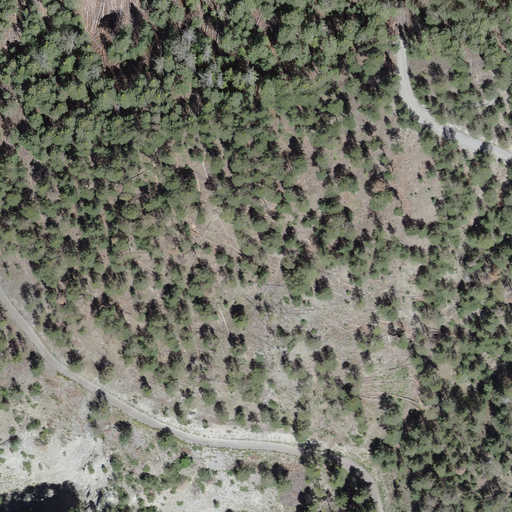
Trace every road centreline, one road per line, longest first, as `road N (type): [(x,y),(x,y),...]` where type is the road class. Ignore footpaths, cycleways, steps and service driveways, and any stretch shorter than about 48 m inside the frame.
road 1 (track): [(386,511),(360,473),(298,449),(208,442),(155,423),(38,352),(0,291)]
road 2 (track): [(402,0),(404,85),(423,114),(511,161)]
